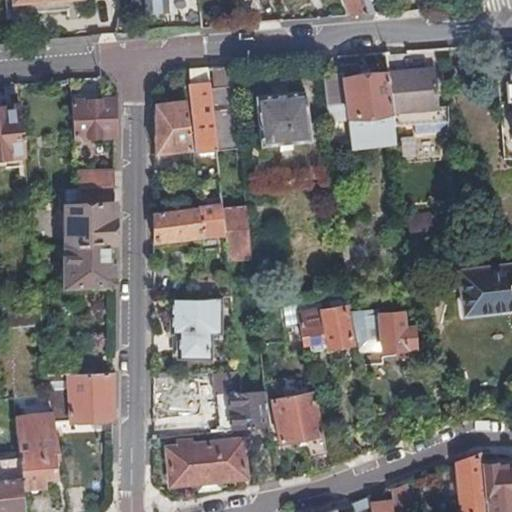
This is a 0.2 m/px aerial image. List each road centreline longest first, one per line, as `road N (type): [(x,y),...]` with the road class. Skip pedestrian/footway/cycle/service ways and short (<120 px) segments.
road 1 (residential): [(127,58),(131,511)]
road 2 (residential): [(511,28),(127,58)]
road 3 (residential): [(236,511),(309,497),(455,442),(511,434)]
road 4 (residential): [(127,58),(0,68)]
